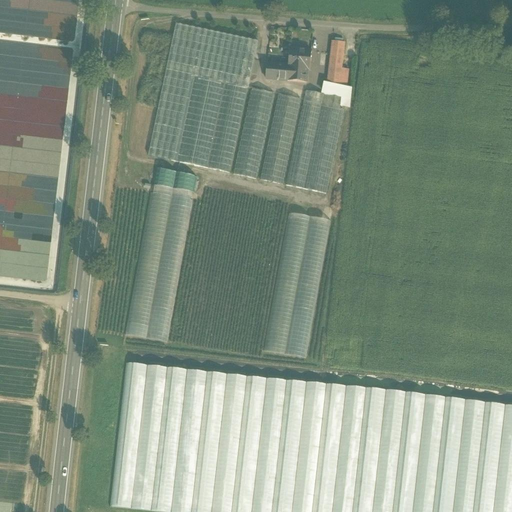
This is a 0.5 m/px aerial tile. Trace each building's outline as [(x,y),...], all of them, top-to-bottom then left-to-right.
[(146,157),(176,163),(194,77),(225,83),(248,88),(258,41),(175,24),(146,157)] [(344,44),(331,43),(328,68),(341,70),(344,44)] [(311,52),(290,50),(288,66),(267,65),(266,80),(306,84),(307,77),(304,74),(300,74),(300,69),(309,70),(311,52)] [(341,70),(328,68),(326,88),(346,91),(348,71),(341,70)] [(207,170),(225,83),(194,77),(176,163),(207,170)] [(229,175),(248,88),(225,83),(207,170),(229,175)] [(274,94),(251,89),(232,176),(255,180),(274,94)] [(324,95),(306,91),(304,100),(322,104),(322,107),(323,107),(324,103),(323,102),(324,95)] [(301,100),(278,95),(259,181),(282,186),(301,100)] [(322,104),(304,100),(294,146),(312,150),(322,107),(322,104)] [(323,107),(322,107),(312,150),(304,191),(326,196),(344,112),(323,107)] [(312,150),(294,146),(285,187),(304,191),(312,150)] [(150,184),(123,336),(167,343),(193,191),(150,184)] [(288,214),(263,351),(304,359),(330,221),(288,214)] [(511,511),(511,407),(126,364),(110,508),(148,511),(511,511)]
